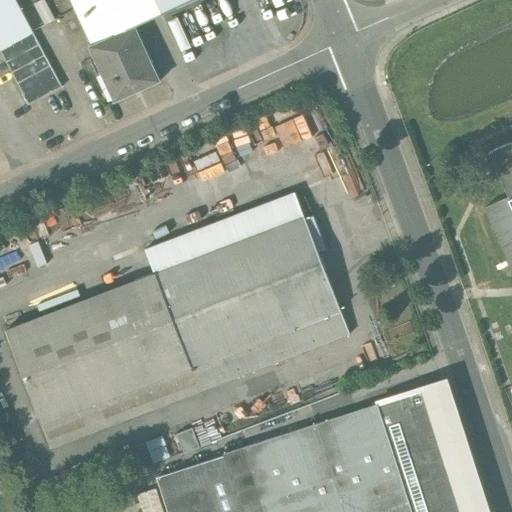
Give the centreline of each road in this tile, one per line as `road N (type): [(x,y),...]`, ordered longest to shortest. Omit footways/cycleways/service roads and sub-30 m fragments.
road 1 (tertiary): [(510,511),(346,42)]
road 2 (residential): [(0,196),(346,42)]
